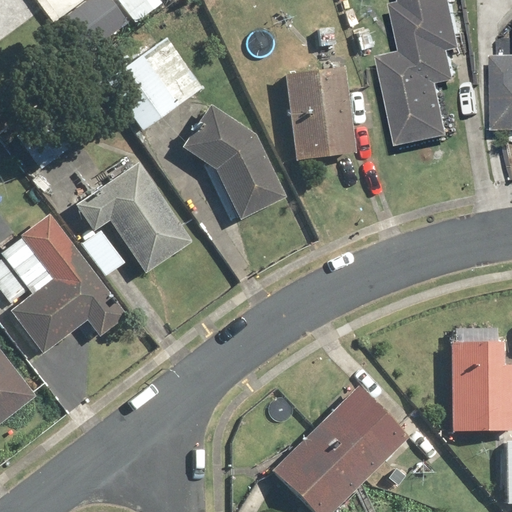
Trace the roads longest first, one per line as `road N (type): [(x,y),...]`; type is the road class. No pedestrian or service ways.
road 1 (residential): [(142,422),(332,289),(425,252),(511,233)]
road 2 (residential): [(25,511),(142,422)]
